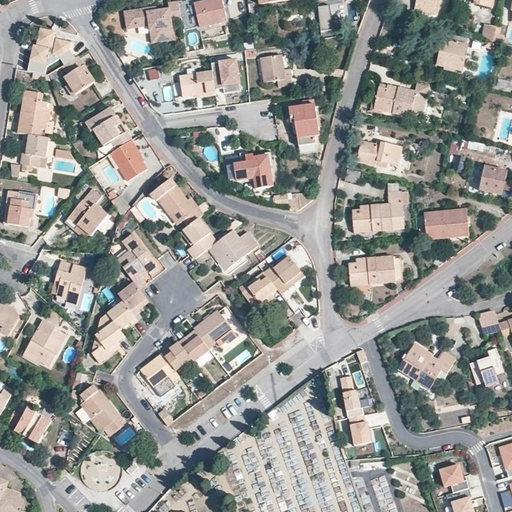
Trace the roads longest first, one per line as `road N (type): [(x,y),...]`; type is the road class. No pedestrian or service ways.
road 1 (residential): [(365,333),(402,436),(416,445),(469,440),(497,511)]
road 2 (residential): [(314,223),(380,0)]
road 3 (residential): [(146,127),(215,196),(253,213),(314,223)]
road 4 (residential): [(175,299),(126,383),(183,466)]
road 5 (residential): [(183,466),(334,352)]
road 6 (residential): [(71,0),(146,127)]
road 7 (residential): [(334,352),(314,223)]
road 8 (residential): [(511,230),(414,304)]
